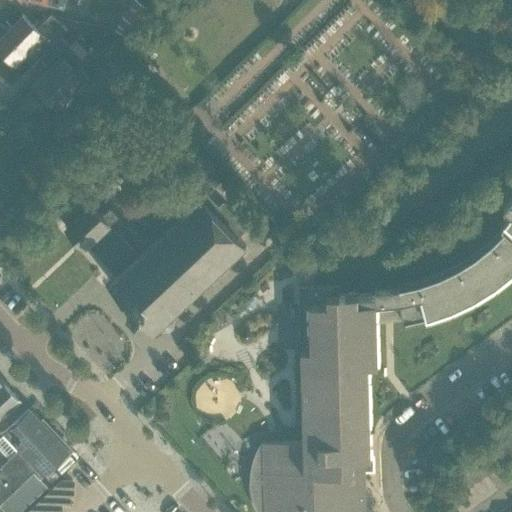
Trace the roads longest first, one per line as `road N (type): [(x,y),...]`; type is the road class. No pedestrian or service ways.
road 1 (residential): [(403,511),(391,457),(405,423),(511,343)]
road 2 (tertiary): [(150,452),(0,318)]
